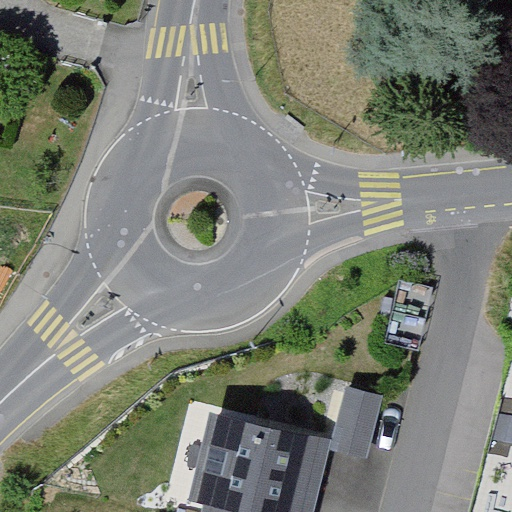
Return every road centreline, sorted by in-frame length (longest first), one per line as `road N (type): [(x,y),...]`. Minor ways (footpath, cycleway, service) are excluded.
road 1 (residential): [(402,511),(481,193)]
road 2 (tertiary): [(132,282),(186,309),(244,296),(282,249),(286,212)]
road 3 (tertiary): [(193,129),(139,151),(108,200),(115,258),(132,282)]
road 4 (residential): [(481,193),(286,212)]
road 5 (tertiary): [(132,282),(0,403)]
road 6 (tertiary): [(286,212),(268,164),(247,145),(193,129)]
road 7 (tertiary): [(198,0),(190,42),(193,129)]
